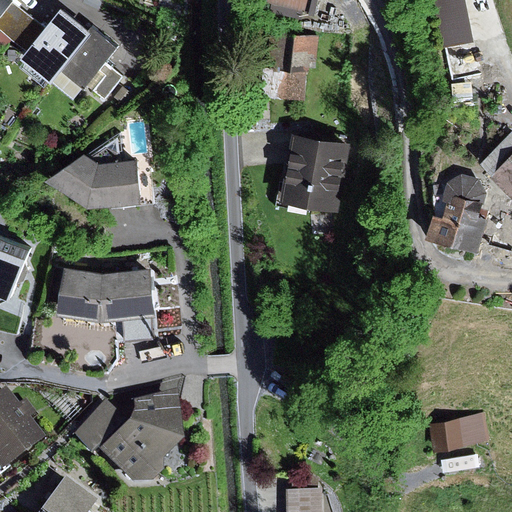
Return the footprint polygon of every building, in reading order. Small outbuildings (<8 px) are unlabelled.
[(15,0),(14,0),(0,19),(0,26),(30,48),(49,26),(15,0)] [(0,0),(0,19),(14,0),(0,0)] [(315,0),(267,0),(268,0),(312,13),(315,0)] [(438,0),(446,45),(479,38),(470,0),(438,0)] [(99,27),(67,3),(49,26),(30,48),(27,52),(59,77),(64,69),(99,27)] [(99,27),(64,69),(88,87),(102,69),(107,73),(96,88),(108,98),(127,74),(108,60),(123,43),(100,25),(99,27)] [(321,36),(289,30),(289,33),(276,32),(267,94),(308,97),(313,59),(318,59),(321,36)] [(91,151),(89,149),(51,174),(94,204),(118,200),(119,206),(156,203),(153,167),(145,168),(143,154),(126,157),(123,130),(91,151)] [(511,131),(485,159),(496,171),(495,173),(511,189),(511,131)] [(354,143),(295,132),(281,201),(340,213),(354,143)] [(464,141),(445,135),(440,155),(451,159),(461,151),(464,141)] [(490,191),(481,175),(464,171),(450,180),(446,198),(450,199),(446,216),(437,214),(430,233),(483,247),(491,216),(484,213),(490,191)] [(36,244),(0,228),(0,295),(6,298),(18,292),(36,244)] [(108,268),(70,263),(61,311),(106,318),(117,317),(117,340),(157,336),(153,313),(161,312),(156,264),(108,268)] [(304,320),(285,318),(281,362),(300,364),(304,320)] [(6,386),(0,390),(0,466),(2,470),(45,437),(29,416),(36,411),(25,398),(19,403),(6,386)] [(178,388),(134,399),(135,407),(132,414),(128,420),(99,448),(133,481),(153,481),(163,470),(163,458),(184,438),(178,388)] [(128,420),(105,399),(74,434),(93,452),(99,448),(128,420)] [(454,412),(458,437),(492,432),(488,407),(454,412)] [(88,511),(98,499),(65,476),(39,511),(88,511)] [(323,511),(324,488),(293,488),(292,511),(323,511)]
